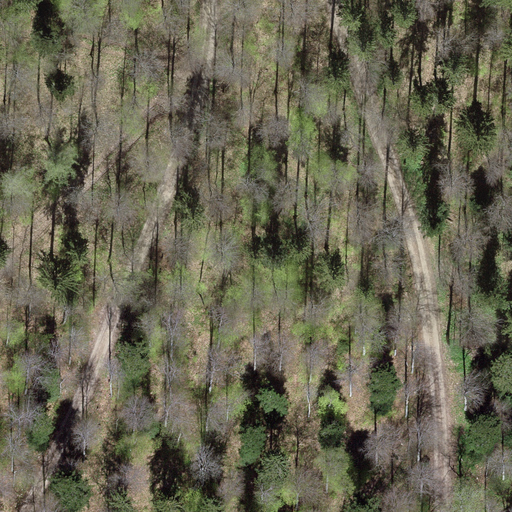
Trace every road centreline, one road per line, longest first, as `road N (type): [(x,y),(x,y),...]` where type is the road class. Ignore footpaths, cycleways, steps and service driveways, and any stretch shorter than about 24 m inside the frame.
road 1 (track): [(213,0),(189,132),(30,511)]
road 2 (track): [(444,511),(421,272),(329,0)]
road 3 (track): [(207,61),(0,264)]
road 4 (track): [(438,397),(352,511)]
